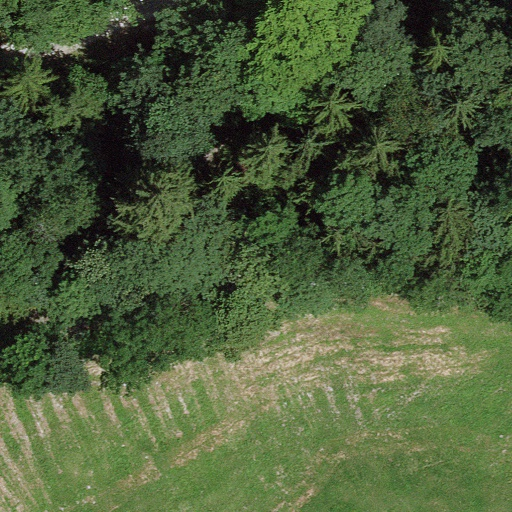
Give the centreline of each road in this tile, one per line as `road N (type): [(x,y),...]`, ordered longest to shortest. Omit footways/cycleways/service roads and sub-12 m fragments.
road 1 (track): [(0,296),(511,290)]
road 2 (track): [(153,0),(0,45)]
